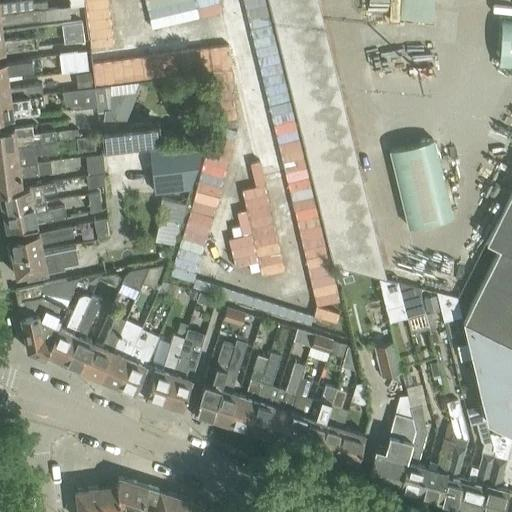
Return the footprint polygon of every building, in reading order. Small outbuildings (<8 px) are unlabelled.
[(0,12),(32,9),(31,2),(30,0),(19,0),(0,2),(0,12)] [(318,0),(302,0),(269,8),(332,263),(356,270),(378,276),(387,278),(318,0)] [(431,18),(431,0),(399,0),(399,16),(431,18)] [(46,1),(31,2),(32,9),(47,7),(46,1)] [(0,31),(1,31),(1,24),(69,15),(67,4),(47,7),(32,9),(0,12),(0,31)] [(511,17),(503,17),(500,60),(511,60),(511,17)] [(1,31),(0,31),(0,50),(36,46),(34,35),(2,39),(1,31)] [(94,86),(135,81),(206,72),(202,38),(90,53),(94,86)] [(85,49),(58,53),(61,72),(88,69),(85,49)] [(40,55),(0,60),(0,80),(8,79),(7,71),(41,67),(40,55)] [(0,98),(43,93),(42,83),(9,87),(8,79),(0,80),(0,98)] [(55,110),(97,105),(94,86),(61,90),(62,101),(55,110)] [(43,93),(0,98),(0,117),(39,112),(38,106),(44,105),(43,93)] [(159,122),(100,129),(102,152),(148,146),(162,144),(159,122)] [(30,123),(0,127),(0,146),(55,140),(73,138),(72,129),(54,131),(54,129),(32,132),(30,123)] [(210,125),(171,272),(195,279),(234,131),(210,125)] [(95,150),(93,135),(75,137),(77,151),(95,150)] [(432,138),(390,148),(408,226),(451,216),(432,138)] [(162,144),(148,146),(151,168),(154,192),(190,188),(205,139),(162,144)] [(0,165),(35,161),(35,155),(57,152),(55,140),(0,146),(0,165)] [(35,161),(0,165),(0,191),(22,187),(20,178),(51,173),(49,159),(35,161)] [(102,173),(86,176),(88,187),(104,184),(102,173)] [(53,181),(22,187),(0,191),(0,197),(0,198),(0,210),(45,201),(44,193),(55,191),(53,181)] [(282,269),(268,181),(242,185),(249,231),(229,235),(234,265),(256,261),(258,272),(282,269)] [(464,318),(465,319),(511,342),(511,189),(486,242),(498,249),(464,318)] [(102,208),(102,207),(100,191),(87,193),(89,209),(89,211),(102,208)] [(155,218),(180,223),(185,204),(160,198),(155,218)] [(45,201),(0,210),(0,216),(1,221),(5,220),(6,228),(65,217),(63,205),(46,208),(45,201)] [(109,235),(108,222),(108,216),(93,219),(95,238),(109,235)] [(70,224),(8,237),(10,244),(6,245),(8,256),(42,249),(41,242),(72,235),(70,224)] [(42,249),(8,256),(10,267),(14,266),(16,274),(26,272),(26,275),(41,272),(65,267),(64,265),(79,262),(75,242),(42,249)] [(148,267),(141,281),(152,286),(162,264),(148,267)] [(129,270),(125,275),(141,282),(141,281),(148,267),(129,270)] [(98,278),(114,286),(116,282),(117,275),(115,273),(98,277),(98,278)] [(43,282),(15,288),(27,349),(44,356),(57,325),(66,304),(67,304),(80,275),(43,282)] [(387,278),(378,276),(389,322),(407,316),(398,281),(387,278)] [(162,279),(156,291),(174,297),(179,284),(162,279)] [(419,287),(398,281),(407,316),(425,311),(419,287)] [(191,288),(188,298),(195,300),(198,290),(191,288)] [(198,290),(195,300),(211,305),(214,295),(198,290)] [(457,297),(437,292),(444,320),(463,316),(457,297)] [(64,327),(57,325),(44,356),(51,359),(55,357),(62,360),(81,315),(90,296),(86,295),(84,294),(83,294),(82,294),(80,295),(79,295),(78,296),(76,298),(64,327)] [(81,315),(62,360),(69,363),(69,367),(77,371),(77,370),(84,355),(88,356),(95,341),(91,340),(84,336),(91,319),(100,298),(91,294),(90,296),(81,315)] [(424,298),(427,309),(437,307),(434,296),(424,298)] [(240,324),(244,312),(226,306),(222,319),(240,324)] [(119,332),(100,377),(106,380),(107,384),(115,388),(129,356),(136,339),(129,336),(137,317),(128,313),(125,319),(119,332)] [(84,355),(77,370),(81,372),(88,376),(92,373),(100,377),(119,332),(125,319),(115,314),(109,328),(102,344),(95,341),(88,356),(84,355)] [(492,423),(511,432),(511,342),(465,319),(492,423)] [(179,323),(176,333),(184,336),(187,325),(179,323)] [(129,356),(115,388),(122,391),(126,388),(133,391),(134,390),(145,363),(152,346),(158,333),(141,326),(136,339),(129,356)] [(313,333),(302,330),(298,342),(309,346),(313,333)] [(134,390),(145,394),(144,399),(154,402),(155,398),(163,401),(184,336),(176,333),(173,332),(162,368),(145,363),(134,390)] [(313,333),(309,346),(322,350),(326,337),(313,333)] [(184,336),(163,401),(172,404),(170,407),(180,410),(191,377),(199,350),(191,347),(194,339),(185,336),(184,336)] [(226,369),(211,416),(218,418),(217,422),(227,425),(238,392),(231,389),(236,372),(246,341),(236,337),(234,344),(226,369)] [(331,339),(327,352),(343,356),(347,344),(331,339)] [(208,364),(192,414),(203,418),(204,414),(211,416),(226,369),(234,344),(223,341),(215,366),(208,364)] [(394,341),(374,345),(382,376),(401,372),(394,341)] [(352,368),(348,344),(347,344),(343,356),(340,365),(352,368)] [(252,433),(262,436),(278,386),(271,384),(281,353),(270,350),(268,357),(246,427),(253,429),(252,433)] [(238,392),(227,425),(238,428),(239,425),(246,427),(268,357),(257,354),(250,377),(244,394),(238,392)] [(278,386),(262,436),(273,440),(274,436),(280,438),(295,391),(300,375),(304,363),(294,359),(285,388),(278,386)] [(295,391),(280,438),(288,440),(286,444),(297,447),(307,414),(313,397),(306,394),(311,378),(300,375),(295,391)] [(356,383),(350,399),(365,404),(360,382),(356,383)] [(307,414),(297,447),(307,451),(309,447),(315,449),(335,388),(336,386),(325,383),(320,399),(313,397),(307,414)] [(335,388),(315,449),(322,451),(321,455),(331,458),(342,424),(347,408),(340,406),(345,391),(335,388)] [(455,437),(438,499),(458,505),(467,476),(457,473),(467,439),(457,398),(445,401),(450,422),(452,431),(455,437)] [(415,427),(398,488),(418,494),(426,464),(416,462),(425,432),(424,431),(421,404),(410,407),(412,418),(415,427)] [(369,465),(365,479),(398,488),(415,427),(412,418),(400,415),(395,413),(385,450),(374,447),(369,465)] [(467,476),(458,505),(477,510),(493,450),(488,432),(485,420),(475,422),(480,441),(483,444),(481,452),(482,452),(478,466),(471,465),(468,476),(467,476)] [(426,464),(418,494),(438,499),(455,437),(452,431),(450,422),(447,422),(443,436),(436,462),(429,460),(428,465),(426,464)] [(364,431),(342,424),(331,458),(342,462),(343,458),(356,462),(364,431)] [(493,450),(477,510),(484,511),(501,511),(509,488),(499,485),(506,458),(511,437),(488,432),(493,450)] [(118,475),(116,482),(117,483),(120,508),(133,511),(150,511),(160,488),(118,475)] [(116,482),(99,484),(101,511),(120,511),(120,508),(117,483),(116,482)] [(101,511),(99,484),(75,487),(77,511),(101,511)] [(171,511),(177,493),(160,488),(150,511),(171,511)] [(197,511),(201,501),(177,493),(171,511),(197,511)]
